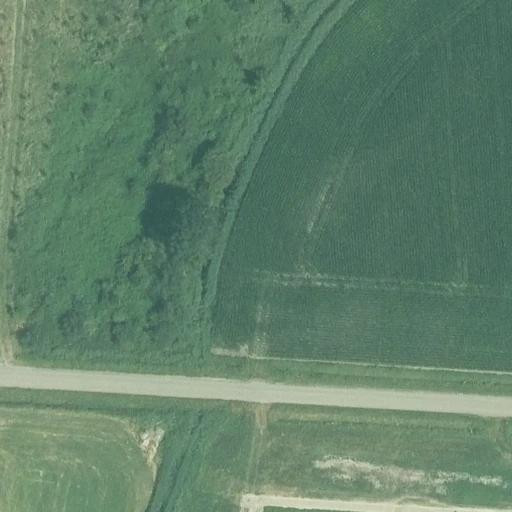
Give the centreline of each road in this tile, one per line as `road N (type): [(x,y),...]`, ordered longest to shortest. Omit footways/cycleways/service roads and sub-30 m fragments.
road 1 (unclassified): [(0,375),(511,406)]
road 2 (track): [(17,0),(3,375)]
